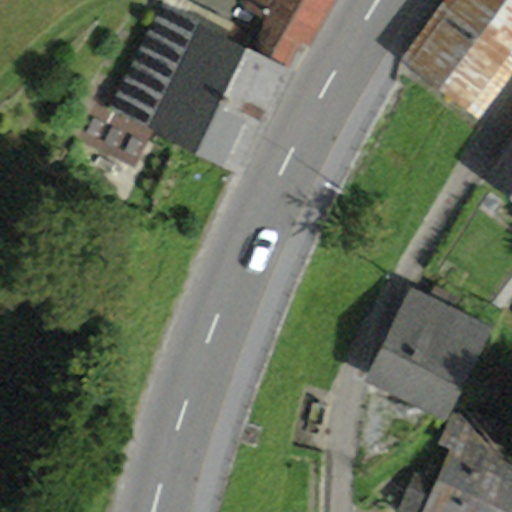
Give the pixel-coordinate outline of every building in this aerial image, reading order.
[(268,16),(267,38),(292,50),(300,35),(308,39),(330,0),(247,0),(246,3),(268,16)] [(511,0),(457,0),(412,57),(476,107),(511,59),(511,0)] [(147,120),(196,143),(239,48),(164,12),(127,88),(115,82),(88,138),(129,157),(147,120)] [(283,69),(292,50),(267,38),(259,58),(239,48),(196,143),(240,164),(283,69)] [(72,130),(88,138),(115,82),(98,74),(72,130)] [(511,147),(493,174),(511,189),(511,147)] [(435,288),(429,299),(413,292),(371,373),(441,408),(482,324),(451,310),(456,298),(435,288)] [(482,369),(508,387),(511,380),(511,367),(492,353),(482,369)] [(439,444),(453,450),(444,466),(511,501),(511,450),(494,443),(496,436),(501,436),(500,426),(494,427),(475,415),(471,422),(451,415),(439,444)] [(410,511),(511,511),(511,501),(444,466),(441,465),(430,485),(411,474),(395,504),(410,511)]
